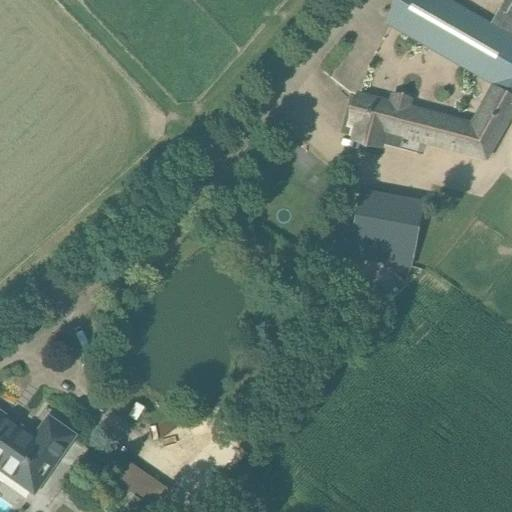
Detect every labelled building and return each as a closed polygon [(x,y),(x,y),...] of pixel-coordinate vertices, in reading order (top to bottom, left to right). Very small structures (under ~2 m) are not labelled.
[(511,0),(505,0),(491,26),(446,0),(405,0),(395,19),(504,81),(476,131),(389,109),(390,103),(360,95),(353,124),(355,124),(351,140),(384,148),(388,133),(487,159),(511,114),(511,0)] [(413,269),(424,202),(360,190),(347,257),(413,269)] [(0,413),(0,468),(35,492),(74,436),(49,419),(36,439),(0,413)] [(243,453),(228,439),(221,432),(219,430),(204,446),(188,462),(171,480),(177,485),(195,502),(235,461),(243,453)] [(169,489),(129,462),(116,483),(135,496),(124,510),(125,511),(153,511),(155,510),(169,489)]
